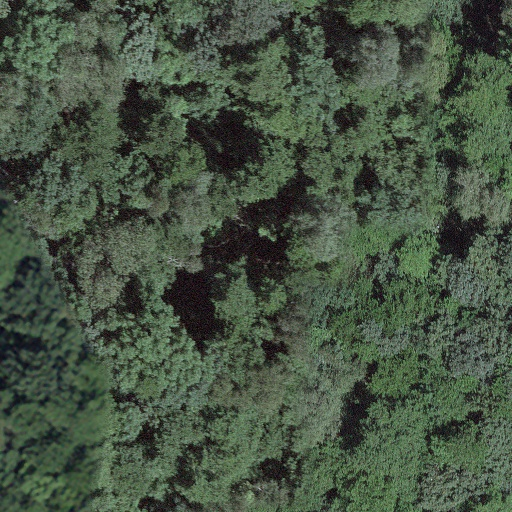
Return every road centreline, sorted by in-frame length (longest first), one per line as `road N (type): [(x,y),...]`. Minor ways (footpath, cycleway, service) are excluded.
road 1 (track): [(205,228),(255,246),(316,311),(465,511)]
road 2 (track): [(131,511),(135,470),(124,375),(92,287),(0,177)]
